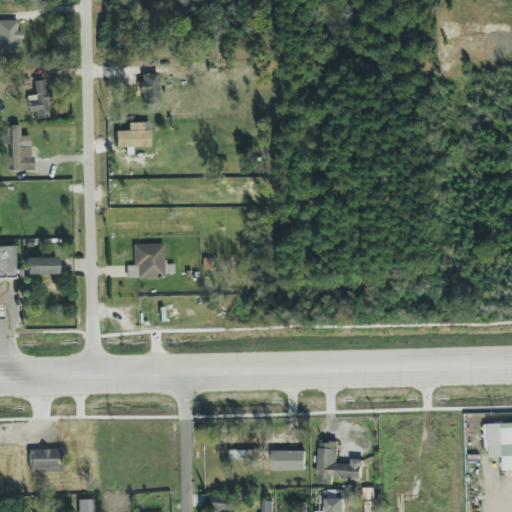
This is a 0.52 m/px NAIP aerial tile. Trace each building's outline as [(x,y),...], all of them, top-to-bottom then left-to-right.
[(0,52),(18,53),(19,39),(22,39),(22,31),(18,31),(18,21),(0,20),(0,52)] [(142,104),(159,104),(159,74),(141,74),(142,104)] [(27,113),(34,112),(35,119),(48,118),(48,102),(47,102),(46,81),(34,81),(35,96),(27,96),(27,113)] [(115,132),(116,148),(150,147),(149,123),(129,123),(129,131),(115,132)] [(11,171),(32,170),(31,136),(20,136),(20,126),(10,126),(11,171)] [(134,245),(134,266),(126,266),(126,278),(164,278),(164,244),(134,245)] [(0,247),(0,279),(14,279),(14,247),(0,247)] [(57,275),(57,258),(26,258),(26,275),(57,275)] [(511,423),(489,424),(490,458),(503,458),(504,471),(511,470),(511,423)] [(362,479),(363,460),(351,459),(351,465),(337,464),(338,443),(319,442),(317,484),(332,484),(332,478),(362,479)] [(30,473),(62,472),(62,450),(29,450),(30,473)] [(258,450),(229,450),(229,459),(258,460),(258,450)] [(305,451),(272,451),(272,471),(306,471),(305,451)] [(357,487),(346,487),(346,506),(358,505),(357,487)] [(232,511),(232,497),(206,496),(206,511),(232,511)] [(344,511),(344,499),(326,498),(326,511),(344,511)] [(94,511),(94,499),(78,500),(78,511),(94,511)] [(263,511),(273,511),(273,501),(262,501),(263,511)]
